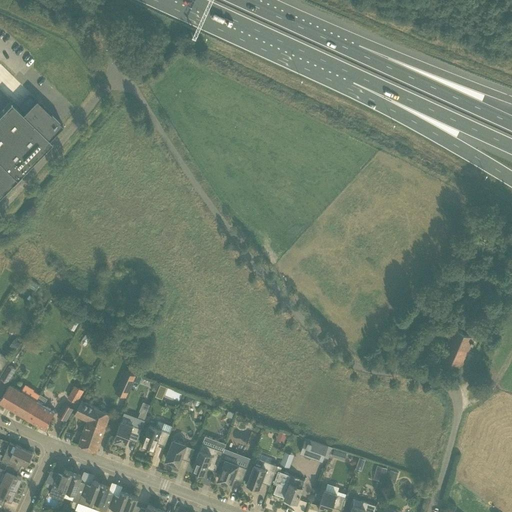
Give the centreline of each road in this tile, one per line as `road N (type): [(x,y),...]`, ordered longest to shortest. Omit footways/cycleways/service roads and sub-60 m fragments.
road 1 (residential): [(433,511),(455,395),(443,380),(371,370),(331,350),(203,197),(122,70)]
road 2 (residential): [(231,511),(52,444)]
road 3 (motorway): [(357,76),(511,180)]
road 4 (unclassified): [(0,209),(122,70)]
road 5 (motorway): [(189,0),(357,76)]
road 6 (motorway): [(511,122),(356,52)]
road 7 (motorway): [(357,76),(511,147)]
road 8 (motorway): [(511,99),(356,52)]
road 9 (motorway): [(356,52),(241,0)]
